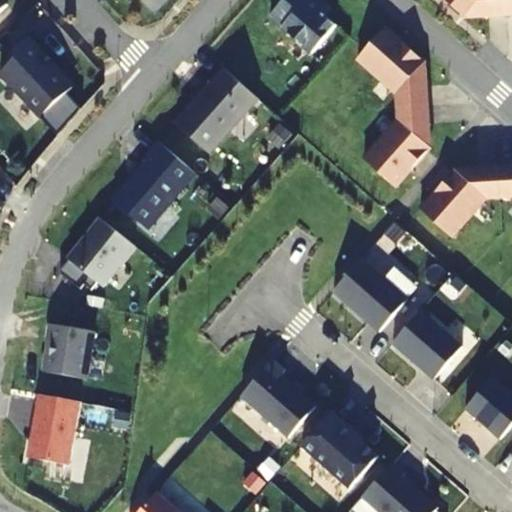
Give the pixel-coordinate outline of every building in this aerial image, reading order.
[(321,0),(285,0),(271,17),(313,53),(337,26),(326,15),(331,9),(321,0)] [(508,14),(506,0),(445,0),(465,17),(508,14)] [(397,94),(398,107),(428,105),(425,62),(386,27),(358,59),(397,94)] [(0,73),(0,74),(40,118),(72,88),(42,57),(44,54),(28,37),(9,54),(15,60),(0,73)] [(175,125),(210,155),(258,100),(224,69),(200,96),(203,98),(197,105),(194,103),(175,125)] [(428,105),(398,107),(399,120),(364,159),(396,187),(430,148),(428,105)] [(148,230),(196,174),(159,142),(147,156),(150,158),(113,200),(148,230)] [(511,166),(499,168),(500,197),(511,196),(511,166)] [(487,198),(500,197),(499,168),(456,170),(421,209),(453,237),(487,198)] [(98,283),(103,287),(135,247),(100,219),(59,273),(81,290),(84,285),(91,291),(98,283)] [(408,299),(362,259),(334,291),(379,332),(408,299)] [(463,347),(421,311),(393,344),(434,380),(463,347)] [(43,373),(86,380),(95,333),(48,325),(45,343),(48,343),(43,373)] [(274,360),(241,396),(288,438),(317,406),(282,375),(286,370),(274,360)] [(511,393),(494,377),(465,410),(500,440),(511,425),(511,393)] [(80,403),(38,395),(27,458),(69,466),(80,403)] [(332,412),(302,446),(350,488),(378,457),(353,435),(355,433),(332,412)] [(392,463),(362,498),(377,511),(434,511),(438,508),(402,476),(404,474),(392,463)]
